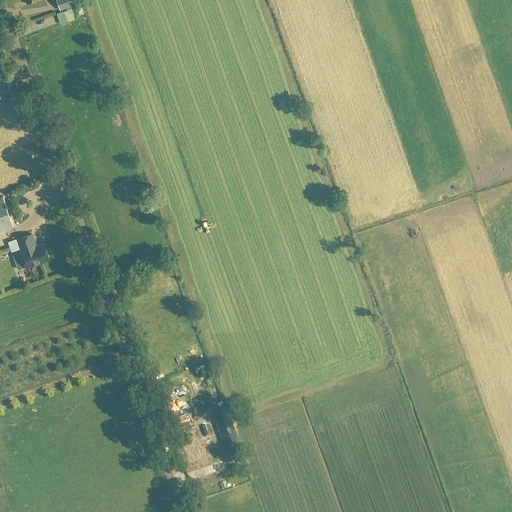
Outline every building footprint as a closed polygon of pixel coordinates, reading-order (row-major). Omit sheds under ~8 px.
[(55,0),(59,11),(82,3),(80,0),(55,0)] [(0,76),(0,96),(10,94),(4,75),(0,76)] [(0,229),(10,226),(0,197),(0,229)] [(31,235),(17,239),(21,251),(19,252),(25,269),(41,263),(49,260),(43,244),(33,248),(32,244),(34,243),(31,235)] [(219,406),(217,401),(208,405),(210,410),(219,406)] [(189,421),(187,415),(175,420),(177,426),(189,421)] [(226,444),(236,440),(227,418),(218,422),(226,444)] [(201,429),(180,436),(190,466),(211,459),(201,429)]
